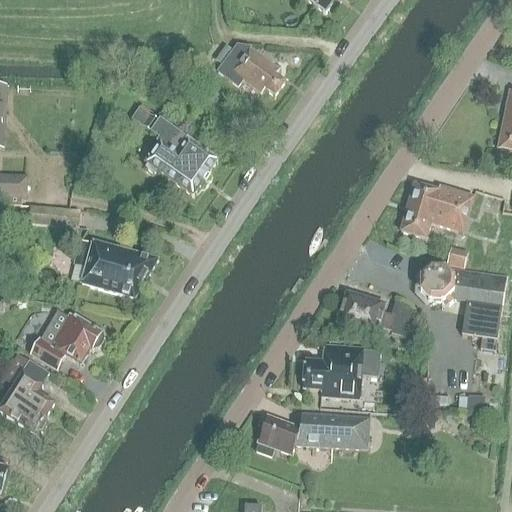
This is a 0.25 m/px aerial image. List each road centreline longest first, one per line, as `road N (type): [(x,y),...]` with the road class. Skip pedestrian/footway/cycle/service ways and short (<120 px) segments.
road 1 (residential): [(40,511),(385,0)]
road 2 (unclassified): [(173,511),(511,0)]
